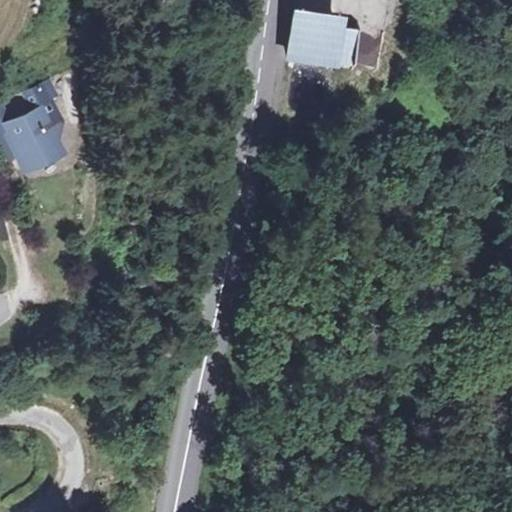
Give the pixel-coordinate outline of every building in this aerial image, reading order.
[(336,18),(294,13),(289,53),(330,58),(335,25),(336,18)] [(357,28),(335,25),(330,58),(331,60),(352,63),(357,28)] [(0,109),(0,136),(3,135),(17,159),(22,168),(61,146),(55,135),(61,116),(41,111),(38,105),(7,122),(0,109)] [(3,135),(0,136),(0,147),(9,164),(17,159),(3,135)] [(17,346),(0,352),(0,369),(3,377),(26,369),(17,346)]
